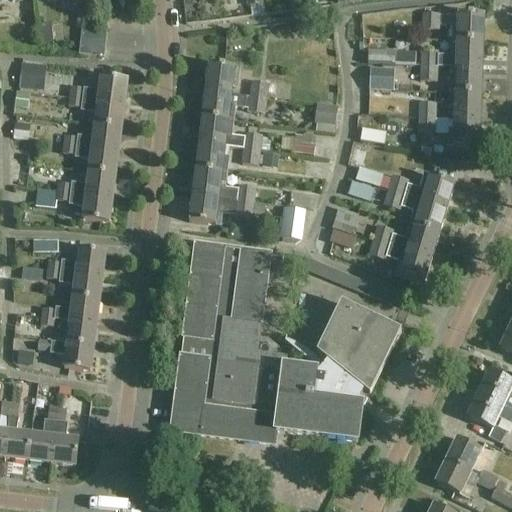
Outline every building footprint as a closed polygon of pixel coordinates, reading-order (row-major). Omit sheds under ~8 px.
[(71,0),(72,8),(86,7),(84,0),(71,0)] [(82,30),(108,33),(109,19),(84,16),(82,30)] [(440,32),(441,17),(423,16),(422,31),(440,32)] [(451,43),(482,44),(483,18),(456,17),(456,27),(451,27),(451,43)] [(41,52),(54,50),(51,25),(38,27),(41,52)] [(81,44),(107,46),(108,33),(82,30),(81,44)] [(481,70),(482,44),(451,43),(450,57),(440,57),(440,68),(450,68),(481,70)] [(105,60),(107,46),(81,44),(79,58),(105,60)] [(395,67),(396,54),(369,53),(369,65),(395,67)] [(440,68),(440,57),(440,54),(421,53),(421,68),(440,68)] [(314,61),(311,87),(328,88),(330,63),(314,61)] [(44,68),(23,65),(19,90),(41,93),(44,68)] [(207,67),(204,93),(231,97),(233,88),(237,88),(239,71),(207,67)] [(439,85),(440,68),(421,68),(420,84),(439,85)] [(480,96),(481,70),(450,68),(450,70),(444,70),(443,80),(449,80),(449,95),(480,96)] [(394,94),(395,72),(371,71),(370,93),(394,94)] [(68,100),(123,107),(126,84),(101,80),(99,94),(70,89),(69,91),(68,100)] [(251,84),(249,99),(267,101),(269,86),(251,84)] [(201,119),(233,123),(234,109),(247,111),(249,99),(231,97),(204,93),(201,119)] [(16,94),(14,109),(27,111),(29,95),(16,94)] [(480,96),(449,95),(448,121),(479,122),(480,96)] [(265,118),(267,101),(249,99),(247,111),(247,115),(265,118)] [(120,131),(123,107),(68,100),(67,110),(97,114),(95,128),(120,131)] [(49,102),(50,120),(60,120),(59,102),(49,102)] [(336,129),(339,109),(317,106),(315,126),(336,129)] [(436,120),(437,106),(419,106),(418,119),(436,120)] [(231,137),(233,123),(201,119),(198,146),(226,149),(229,149),(243,151),(244,139),(231,137)] [(435,137),(436,120),(418,119),(417,136),(435,137)] [(478,149),(479,122),(448,121),(447,148),(478,149)] [(15,125),(13,140),(27,142),(29,127),(15,125)] [(117,154),(120,131),(95,128),(93,140),(78,139),(78,140),(65,139),(64,148),(117,154)] [(384,135),(363,131),(361,144),(382,148),(384,135)] [(244,153),(261,154),(263,139),(245,137),(244,153)] [(315,158),(316,148),(295,145),(294,156),(315,158)] [(198,146),(195,172),(226,176),(228,160),(224,160),(226,149),(198,146)] [(89,175),(114,178),(117,154),(64,148),(62,157),(76,159),(75,161),(90,163),(89,175)] [(259,170),(261,154),(244,153),(242,168),(259,170)] [(264,155),(262,169),(278,170),(279,157),(264,155)] [(388,193),(445,210),(452,184),(422,176),(418,190),(409,187),(410,184),(393,178),(392,180),(360,171),(356,183),(388,193)] [(191,198),(238,204),(240,193),(224,191),(226,176),(194,172),(191,198)] [(57,195),(111,202),(114,178),(89,175),(87,187),(72,186),(72,188),(58,186),(57,195)] [(371,205),(375,191),(353,185),(349,198),(371,205)] [(239,204),(255,206),(257,191),(241,189),(239,204)] [(111,202),(57,195),(38,192),(36,210),(56,212),(57,204),(70,205),(69,208),(84,210),(83,222),(108,225),(111,202)] [(438,235),(445,210),(388,193),(384,209),(401,214),(402,210),(411,213),(407,227),(438,235)] [(237,219),(238,204),(191,198),(188,225),(220,228),(221,217),(237,219)] [(265,207),(255,206),(239,204),(237,219),(264,222),(265,207)] [(304,244),(308,213),(284,210),(280,241),(304,244)] [(353,238),(360,217),(340,211),(333,232),(353,238)] [(373,244),(431,261),(438,235),(407,227),(403,240),(393,238),(394,233),(377,229),(373,244)] [(332,245),(347,250),(354,252),(357,240),(336,234),(332,245)] [(34,257),(58,257),(58,244),(34,244),(34,257)] [(423,287),(431,261),(373,244),(368,259),(386,264),(387,260),(397,263),(393,278),(423,287)] [(285,360),(256,356),(270,257),(195,248),(183,341),(184,341),(182,359),(181,359),(171,434),(273,448),(275,435),(357,445),(361,408),(357,407),(360,401),(363,395),(369,399),(401,335),(341,306),(316,356),(327,365),(318,376),(316,374),(284,370),(285,360)] [(48,272),(102,279),(105,255),(79,252),(77,265),(62,263),(62,266),(49,265),(48,272)] [(73,300),(98,303),(102,279),(48,272),(46,282),(60,283),(60,286),(74,288),(73,300)] [(96,327),(98,303),(73,300),(71,312),(56,311),(56,313),(43,311),(42,320),(55,322),(70,323),(96,327)] [(55,322),(42,320),(41,330),(54,331),(55,322)] [(92,350),(96,327),(70,323),(66,347),(92,350)] [(511,330),(510,330),(499,352),(511,357),(511,330)] [(63,371),(89,374),(92,350),(66,347),(38,344),(37,352),(65,356),(63,371)] [(19,354),(17,366),(28,368),(30,356),(19,354)] [(478,398),(502,410),(503,409),(511,413),(511,397),(509,396),(511,389),(511,386),(489,375),(478,398)] [(467,421),(491,432),(493,428),(497,421),(511,428),(511,413),(503,409),(502,410),(478,398),(467,421)] [(0,460),(3,461),(7,434),(10,405),(2,405),(0,419),(0,460)] [(19,420),(20,407),(10,405),(8,419),(19,420)] [(51,466),(57,411),(49,410),(47,424),(45,424),(44,438),(30,437),(27,463),(51,466)] [(57,411),(51,466),(75,469),(78,442),(66,441),(68,426),(66,426),(67,412),(57,411)] [(30,437),(7,434),(3,461),(27,463),(30,437)] [(457,442),(447,465),(495,487),(498,481),(483,473),(484,470),(476,466),(481,454),(457,442)] [(447,465),(436,487),(459,499),(468,503),(475,488),(483,492),(491,496),(494,489),(495,487),(447,465)] [(511,511),(511,498),(509,497),(496,490),(490,501),(511,511)]
